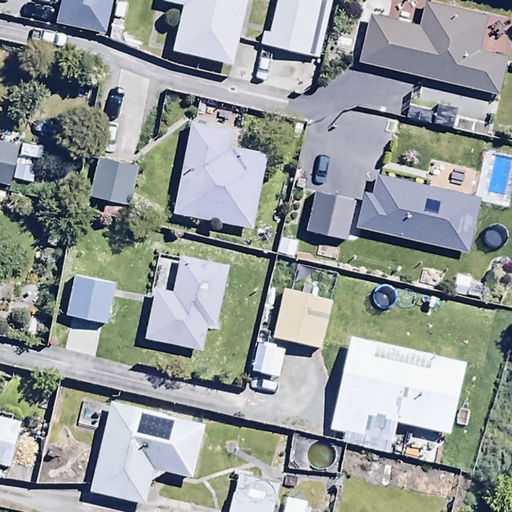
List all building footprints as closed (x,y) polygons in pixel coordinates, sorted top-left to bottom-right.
[(56,0),(51,23),(101,34),(108,0),(56,0)] [(244,0),(162,0),(180,4),(169,48),(230,63),(244,0)] [(329,0),(273,0),(268,33),(261,32),(259,46),(321,56),(329,0)] [(482,14),(423,0),(417,26),(367,15),(356,62),(493,94),(502,56),(473,49),(482,14)] [(150,78),(100,68),(83,159),(95,162),(88,199),(102,202),(100,214),(118,218),(120,207),(125,208),(150,78)] [(190,123),(187,122),(168,214),(251,231),(267,152),(231,145),(238,113),(194,104),(190,123)] [(0,183),(8,185),(15,144),(0,141),(0,183)] [(477,197),(374,174),(371,190),(360,188),(351,228),(464,253),(477,197)] [(226,263),(175,253),(167,294),(150,291),(140,340),(198,352),(204,324),(214,325),(226,263)] [(115,282),(71,274),(63,316),(108,324),(115,282)] [(330,301),(282,288),(269,340),(317,352),(330,301)] [(461,363),(344,337),(326,431),(391,445),(395,423),(445,434),(461,363)] [(205,424),(107,398),(82,494),(141,509),(148,482),(161,473),(190,480),(205,424)] [(18,423),(0,418),(0,468),(6,470),(18,423)] [(270,511),(276,485),(234,476),(225,511),(270,511)] [(312,511),(314,504),(284,498),(281,511),(312,511)]
